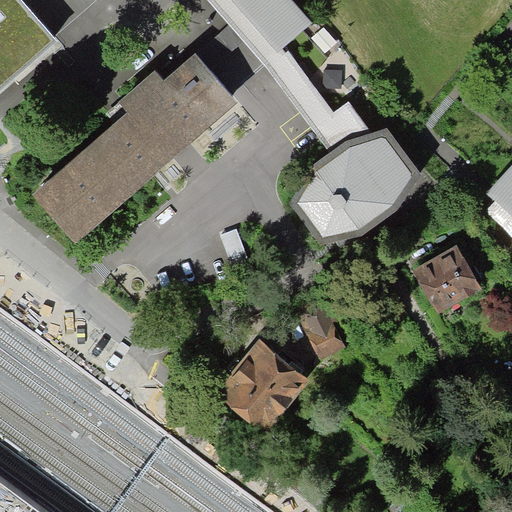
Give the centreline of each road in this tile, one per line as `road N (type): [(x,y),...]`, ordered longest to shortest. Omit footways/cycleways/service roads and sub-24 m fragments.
road 1 (residential): [(0,228),(147,338),(311,280)]
road 2 (residential): [(311,280),(385,254),(511,486)]
road 3 (residential): [(311,280),(256,182),(150,265)]
